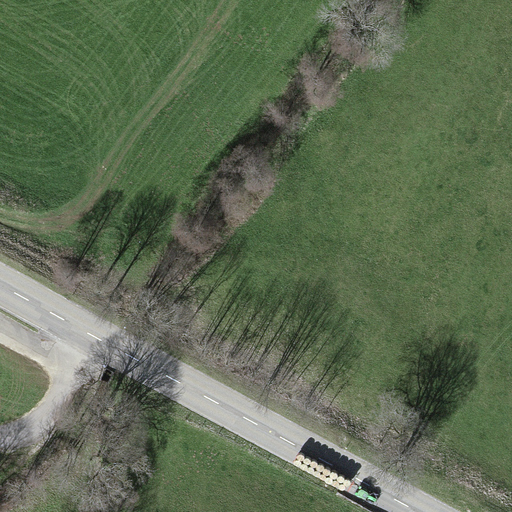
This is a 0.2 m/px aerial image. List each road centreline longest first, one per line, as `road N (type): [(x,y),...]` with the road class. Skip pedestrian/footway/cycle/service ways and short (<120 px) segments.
road 1 (primary): [(0,284),(417,511)]
road 2 (track): [(228,0),(70,214),(47,224),(0,214)]
road 3 (track): [(93,335),(54,405),(23,431),(0,436)]
